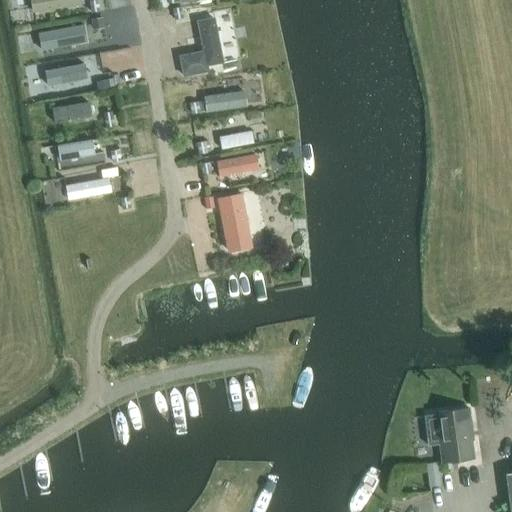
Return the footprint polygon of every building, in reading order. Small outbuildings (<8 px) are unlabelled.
[(76,0),(29,0),(32,13),(77,5),(76,0)] [(89,2),(90,13),(98,11),(97,1),(89,2)] [(219,9),(226,55),(238,53),(230,7),(219,9)] [(172,11),(174,20),(182,19),(180,9),(172,11)] [(182,77),(208,72),(207,66),(223,63),(214,17),(196,21),(201,50),(178,55),(182,77)] [(91,21),(92,28),(102,27),(100,19),(91,21)] [(83,24),(37,32),(40,50),(86,42),(83,24)] [(84,63),(44,71),(47,86),(87,79),(84,63)] [(108,88),(107,80),(97,82),(98,90),(108,88)] [(244,90),(203,97),(206,112),(247,105),(244,90)] [(88,102),(51,108),(54,123),(91,117),(88,102)] [(191,114),(199,113),(196,102),(189,104),(191,114)] [(105,128),(113,127),(111,116),(104,117),(105,128)] [(250,131),(218,136),(220,149),(253,143),(250,131)] [(92,139),(56,145),(58,161),(94,155),(92,139)] [(206,153),(204,142),(196,143),(199,154),(206,153)] [(110,153),(112,163),(120,161),(118,151),(110,153)] [(255,154),(215,161),(218,176),(258,169),(255,154)] [(201,165),(203,175),(211,174),(209,163),(201,165)] [(64,186),(67,201),(111,192),(108,178),(64,186)] [(240,191),(216,196),(227,251),(251,246),(240,191)] [(203,198),(206,210),(214,208),(211,197),(203,198)] [(120,200),(122,210),(130,208),(128,199),(120,200)] [(434,412),(435,415),(424,417),(427,446),(438,444),(441,463),(474,459),(472,440),(474,440),(469,407),(434,412)] [(440,486),(438,476),(427,478),(429,488),(440,486)]
